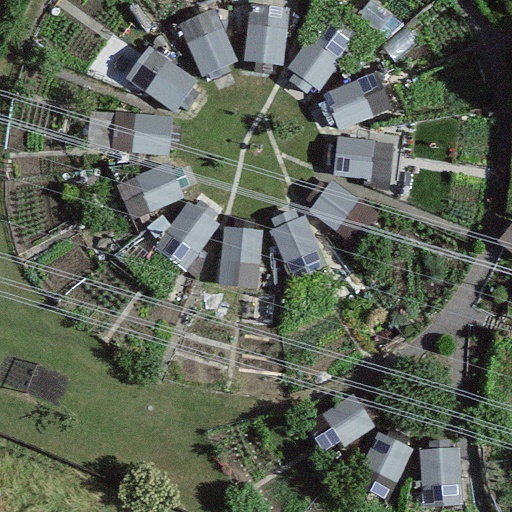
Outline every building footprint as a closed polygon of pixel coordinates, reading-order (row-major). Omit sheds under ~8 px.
[(279,8),(251,6),(247,53),(274,55),(279,8)] [(208,10),(184,20),(202,65),(226,55),(208,10)] [(339,48),(319,31),(292,63),(313,80),(339,48)] [(186,76),(145,49),(130,72),(171,99),(186,76)] [(383,105),(371,78),(326,97),(337,124),(383,105)] [(160,143),(161,114),(113,113),(112,141),(160,143)] [(387,146),(339,142),(337,172),(384,175),(387,146)] [(170,192),(158,164),(117,182),(129,209),(170,192)] [(366,217),(327,188),(314,206),(353,235),(366,217)] [(201,219),(182,207),(158,244),(177,256),(201,219)] [(302,222),(273,233),(290,276),(319,264),(302,222)] [(252,233),(224,231),(220,275),(248,278),(252,233)] [(363,426),(349,404),(313,427),(327,449),(363,426)] [(404,452),(379,440),(357,484),(382,496),(404,452)] [(451,455),(423,456),(425,501),(452,500),(451,455)]
